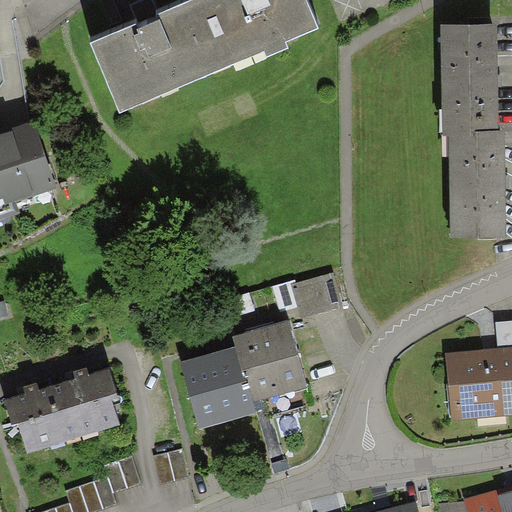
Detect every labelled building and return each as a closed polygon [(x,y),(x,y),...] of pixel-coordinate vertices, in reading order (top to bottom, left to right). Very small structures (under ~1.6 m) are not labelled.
[(220,57),(196,0),(129,0),(133,9),(87,28),(117,100),(220,57)] [(196,0),(220,57),(260,40),(263,48),(289,37),(285,29),(317,16),(310,0),(196,0)] [(490,18),(443,19),(445,124),(450,124),(492,123),(491,78),(494,78),(494,60),(491,60),(490,18)] [(25,112),(0,120),(0,203),(50,187),(25,112)] [(492,123),(450,124),(452,227),(500,226),(500,181),(503,181),(503,166),(500,166),(499,123),(492,123)] [(332,262),(287,275),(294,298),(305,295),(307,304),(341,295),(332,262)] [(93,265),(73,270),(76,282),(96,277),(93,265)] [(248,292),(229,298),(235,315),(253,310),(248,292)] [(235,335),(251,391),(305,375),(287,310),(232,326),(235,335)] [(498,345),(511,343),(511,313),(496,315),(498,345)] [(13,330),(0,332),(0,339),(14,337),(13,330)] [(251,391),(235,335),(177,352),(197,419),(254,402),(251,391)] [(511,343),(498,345),(447,348),(451,399),(473,398),(474,418),(505,416),(503,394),(511,393),(511,343)] [(22,385),(3,390),(10,413),(16,411),(24,442),(117,416),(110,390),(115,388),(106,357),(86,363),(84,356),(70,360),(73,369),(36,379),(34,370),(20,374),(22,385)] [(181,440),(152,446),(157,474),(187,468),(181,440)] [(105,468),(112,488),(139,478),(128,447),(101,456),(105,468)] [(67,494),(72,511),(115,497),(112,488),(105,468),(62,482),(67,494)] [(470,511),(511,511),(511,495),(506,481),(465,493),(470,511)] [(67,494),(24,509),(25,511),(72,511),(67,494)] [(412,511),(409,498),(354,511),(412,511)]
